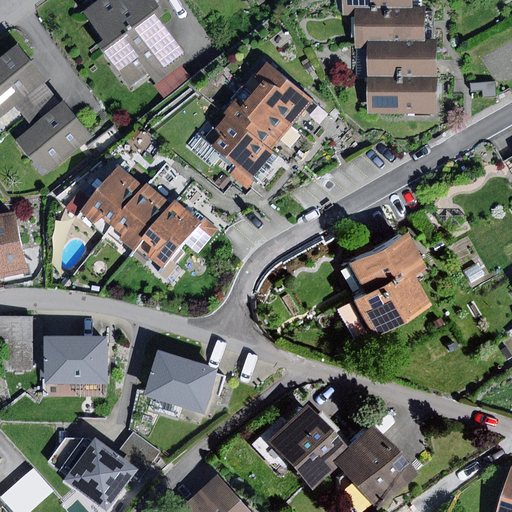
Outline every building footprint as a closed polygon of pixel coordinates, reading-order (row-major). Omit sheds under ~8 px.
[(154,0),(102,0),(86,12),(110,45),(156,12),(161,9),(154,0)] [(343,0),(343,9),(355,9),(414,8),(413,0),(343,0)] [(421,0),(413,0),(414,8),(422,8),(421,0)] [(414,8),(355,9),(355,42),(367,42),(426,42),(426,8),(422,8),(414,8)] [(103,50),(129,87),(182,48),(156,12),(110,45),(103,50)] [(426,42),(367,42),(368,78),(438,77),(438,42),(426,42)] [(19,45),(0,59),(0,116),(15,105),(28,95),(47,80),(19,45)] [(261,85),(255,93),(294,125),(314,101),(267,63),(257,75),(261,85)] [(181,66),(154,86),(163,99),(191,79),(181,66)] [(438,77),(368,78),(368,114),(438,114),(438,77)] [(496,82),(471,84),(471,92),(483,91),(483,98),(497,97),(496,82)] [(225,113),(226,114),(271,151),(293,125),(255,93),(245,103),(236,100),(225,113)] [(28,95),(15,105),(24,117),(37,106),(28,95)] [(33,127),(16,142),(31,160),(49,172),(93,137),(64,102),(46,117),(33,127)] [(46,117),(37,106),(24,117),(33,127),(46,117)] [(226,114),(205,140),(202,137),(191,151),(210,167),(222,153),(252,178),(273,153),(271,151),(226,114)] [(112,227),(146,186),(120,165),(92,199),(81,212),(95,224),(103,219),(112,227)] [(144,240),(173,204),(147,183),(146,186),(112,227),(122,235),(121,241),(135,252),(144,240)] [(81,212),(92,199),(80,190),(66,209),(77,218),(81,212)] [(194,217),(175,201),(173,204),(144,240),(152,246),(152,250),(146,257),(165,272),(186,246),(198,255),(218,230),(197,213),(194,217)] [(0,280),(29,275),(17,214),(0,217),(0,280)] [(364,296),(408,271),(422,264),(405,232),(347,264),(364,296)] [(364,296),(353,302),(372,337),(428,307),(408,271),(364,296)] [(33,318),(0,317),(0,370),(32,371),(33,318)] [(438,317),(429,321),(432,328),(441,324),(438,317)] [(108,337),(44,338),(45,352),(40,352),(41,380),(46,379),(47,385),(109,384),(108,337)] [(453,341),(444,344),(446,350),(455,347),(453,341)] [(220,369),(160,351),(146,397),(206,416),(220,369)] [(336,465),(351,450),(307,405),(269,442),(312,487),(336,465)] [(351,450),(336,465),(381,511),(420,475),(374,428),(351,450)] [(133,432),(118,453),(140,470),(145,473),(160,452),(133,432)] [(68,477),(65,481),(106,511),(109,511),(140,470),(118,453),(97,438),(95,441),(66,439),(48,462),(68,477)] [(511,511),(511,466),(497,511),(511,511)] [(254,511),(221,475),(180,511),(254,511)]
